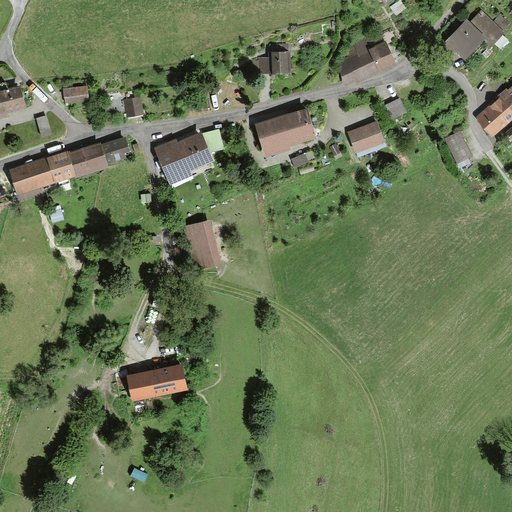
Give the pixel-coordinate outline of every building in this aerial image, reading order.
[(401,0),(397,0),(390,6),(397,14),(406,6),(401,0)] [(443,43),(454,52),(457,49),(465,57),(482,38),(490,45),(511,21),(500,12),(494,18),(482,8),(471,19),(467,16),(443,43)] [(351,55),(338,61),(344,83),(354,78),(356,81),(380,69),(379,68),(397,59),(387,39),(369,48),(365,38),(347,47),(351,55)] [(260,71),(291,70),(291,48),(285,48),(269,49),(269,56),(259,56),(260,71)] [(0,115),(9,113),(7,108),(27,103),(22,83),(6,87),(5,81),(0,82),(0,115)] [(87,84),(63,88),(66,103),(89,99),(87,84)] [(478,114),(479,118),(492,132),(511,114),(511,84),(508,88),(507,87),(478,114)] [(126,114),(140,112),(138,97),(125,98),(126,114)] [(384,105),(389,117),(402,111),(397,99),(384,105)] [(308,104),(256,121),(266,153),(291,145),(290,140),(317,132),(308,104)] [(47,114),(37,116),(42,134),(52,131),(47,114)] [(377,118),(348,129),(358,156),(388,145),(377,118)] [(155,146),(170,181),(193,172),(190,165),(213,155),(202,129),(178,139),(177,137),(155,146)] [(460,131),(446,138),(457,160),(472,152),(460,131)] [(125,134),(102,142),(109,161),(126,156),(125,151),(130,149),(125,134)] [(102,139),(69,151),(76,172),(77,175),(110,164),(109,161),(102,142),(102,139)] [(335,143),(329,147),(333,155),(340,151),(335,143)] [(11,168),(18,192),(55,181),(55,178),(76,172),(69,151),(68,147),(47,153),(48,156),(11,168)] [(292,157),(295,165),(315,156),(311,148),(292,157)] [(54,222),(66,219),(64,210),(52,213),(54,222)] [(220,261),(209,218),(182,225),(194,268),(220,261)] [(74,271),(76,261),(66,259),(64,269),(74,271)] [(125,370),(131,398),(189,386),(183,358),(125,370)]
